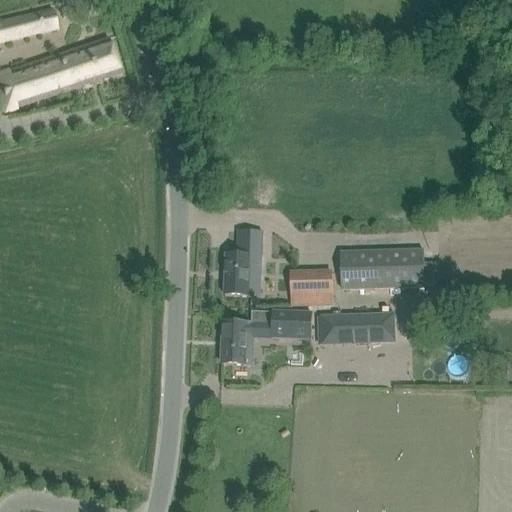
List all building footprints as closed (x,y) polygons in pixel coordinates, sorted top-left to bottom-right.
[(0,22),(0,42),(57,29),(52,10),(0,22)] [(0,73),(0,90),(4,113),(120,76),(109,39),(0,73)] [(425,289),(424,251),(341,254),(342,291),(425,289)] [(260,298),(260,284),(254,284),(255,271),(249,271),(250,256),(227,255),(225,297),(260,298)] [(332,295),(332,273),(291,274),(292,295),(332,295)] [(224,323),(222,366),(251,367),(252,339),(272,339),(310,340),(311,313),(273,311),(273,314),(251,313),(251,314),(252,314),(251,324),(224,323)] [(395,343),(394,315),(353,317),(354,346),(370,345),(370,344),(395,343)]
